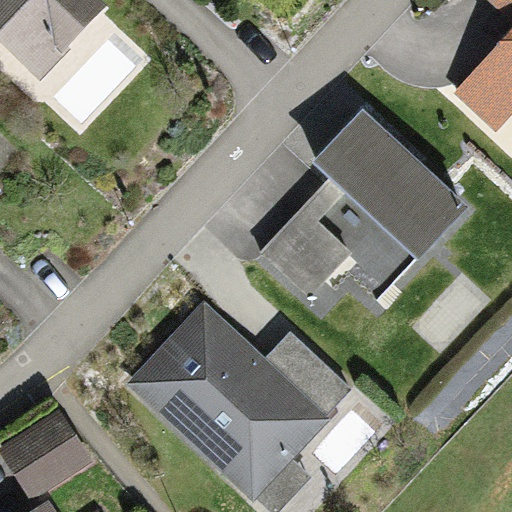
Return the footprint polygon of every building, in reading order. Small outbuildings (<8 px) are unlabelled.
[(112,0),(0,0),(0,48),(35,82),(112,0)] [(511,0),(496,0),(511,13),(511,32),(456,95),(497,131),(511,127),(511,0)] [(352,108),(300,161),(399,258),(451,206),(352,108)] [(341,255),(295,208),(250,252),(296,298),(341,255)] [(316,416),(198,304),(122,383),(240,494),(316,416)] [(58,412),(1,451),(31,495),(88,455),(58,412)] [(55,511),(51,502),(32,511),(55,511)]
